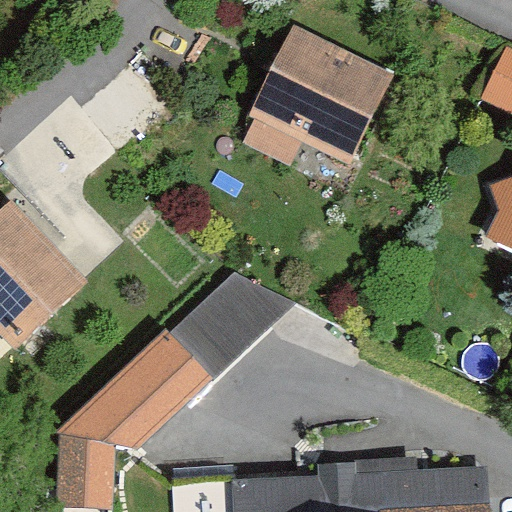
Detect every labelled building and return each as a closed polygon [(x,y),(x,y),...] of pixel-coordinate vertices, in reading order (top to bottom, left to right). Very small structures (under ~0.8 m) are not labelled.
[(383,90),(277,32),(229,137),(335,184),(383,90)] [(511,49),(506,47),(482,97),(511,111),(511,49)] [(160,111),(117,60),(35,126),(78,174),(160,111)] [(511,166),(476,231),(511,252),(511,166)] [(0,347),(73,288),(0,209),(0,347)] [(107,511),(105,462),(199,388),(156,336),(43,429),(42,511),(107,511)] [(473,511),(472,467),(230,483),(231,511),(473,511)]
